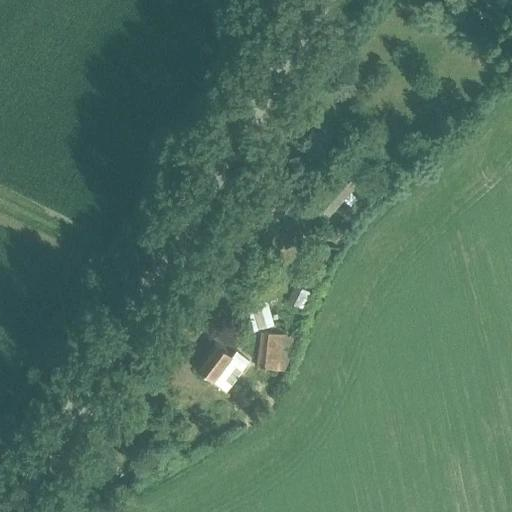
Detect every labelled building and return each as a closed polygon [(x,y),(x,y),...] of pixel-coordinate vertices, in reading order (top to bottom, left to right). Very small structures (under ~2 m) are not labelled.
[(440,111),(430,123),(440,132),(450,120),(440,111)] [(341,168),(313,201),(329,216),(359,184),(341,168)] [(253,220),(236,251),(247,257),(264,227),(253,220)] [(295,285),(287,301),(302,308),(310,293),(295,285)] [(255,304),(261,324),(279,319),(273,298),(255,304)] [(260,334),(256,366),(288,370),(290,356),(294,357),(297,337),(283,336),(262,334),(260,334)] [(215,345),(196,371),(214,384),(215,383),(225,392),(244,367),(215,345)]
